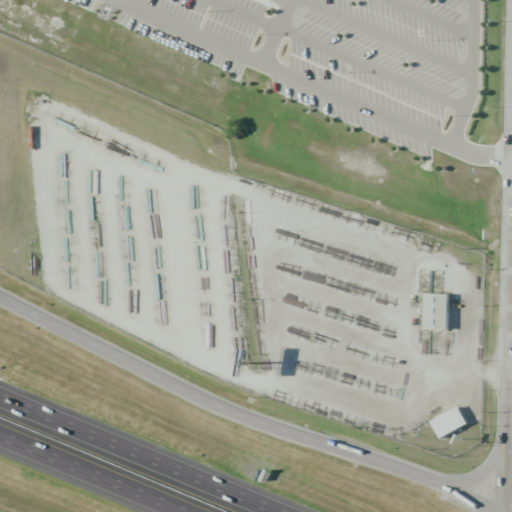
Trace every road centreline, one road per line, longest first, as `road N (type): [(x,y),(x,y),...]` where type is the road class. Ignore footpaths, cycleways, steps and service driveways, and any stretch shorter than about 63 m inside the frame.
road 1 (secondary): [(506,511),(196,393),(0,298)]
road 2 (tertiary): [(511,40),(501,511)]
road 3 (motorway): [(287,511),(0,392)]
road 4 (motorway): [(0,439),(172,511)]
